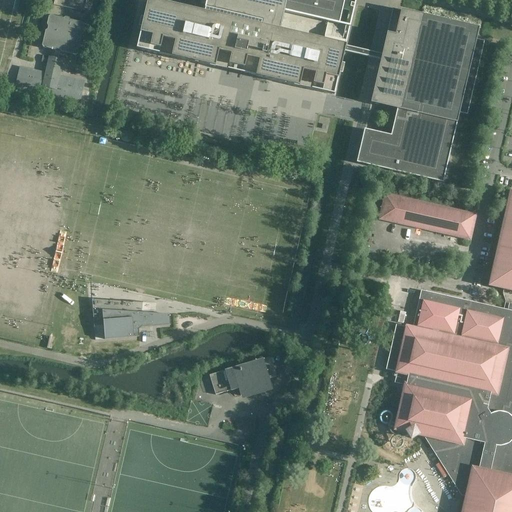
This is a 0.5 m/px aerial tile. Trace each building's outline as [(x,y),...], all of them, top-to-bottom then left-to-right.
[(345,47),(355,0),(213,0),(210,15),(148,0),(147,0),(136,49),(334,95),(335,90),(342,57),(345,47)] [(478,28),(401,10),(395,32),(394,32),(393,37),(394,38),(394,39),(386,37),(381,55),(379,66),(370,104),(396,110),(391,134),(364,127),(356,160),(443,180),(456,124),(459,113),(467,115),(484,41),(476,39),(478,28)] [(77,54),(84,25),(83,23),(70,20),(68,19),(65,18),(63,19),(50,16),(48,17),(46,25),(48,27),(47,30),(45,31),(42,46),(43,48),(75,56),(77,54)] [(345,47),(342,57),(361,61),(379,66),(381,55),(362,51),(345,47)] [(59,77),(63,60),(49,57),(45,74),(20,68),(15,88),(79,103),(81,95),(80,95),(82,90),(84,83),(59,77)] [(511,192),(490,285),(511,290),(511,192)] [(474,216),(385,196),(380,219),(469,239),(474,216)] [(396,325),(385,370),(396,372),(394,383),(395,383),(405,386),(403,395),(402,397),(400,406),(400,407),(398,417),(398,418),(395,428),(395,429),(406,432),(407,432),(410,438),(411,438),(412,438),(417,434),(418,435),(423,436),(427,442),(427,443),(431,448),(431,449),(435,455),(436,456),(439,462),(440,463),(444,468),(444,469),(448,475),(448,476),(452,482),(453,483),(456,488),(457,489),(461,495),(461,496),(462,496),(466,497),(465,501),(465,502),(462,511),(511,511),(511,441),(511,440),(509,437),(511,426),(511,311),(504,309),(503,309),(482,304),(481,304),(471,302),(470,302),(460,299),(459,299),(449,297),(448,297),(438,294),(437,294),(427,292),(426,292),(422,291),(421,291),(418,301),(418,302),(416,312),(416,313),(413,323),(413,324),(412,329),(408,328),(407,327),(396,325)] [(137,313),(137,302),(91,299),(92,310),(93,310),(134,313),(137,313)] [(156,304),(142,303),(142,312),(155,311),(156,304)] [(138,330),(142,328),(170,325),(169,315),(137,313),(103,316),(103,320),(93,321),(95,340),(104,339),(104,340),(139,337),(138,330)] [(271,357),(209,376),(215,395),(238,388),(240,396),(271,387),(269,379),(277,377),(271,357)]
